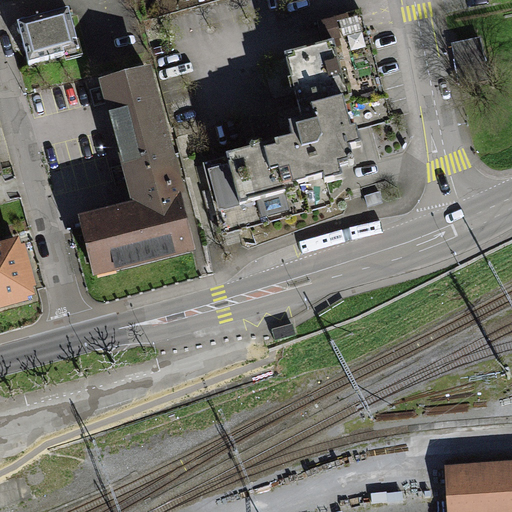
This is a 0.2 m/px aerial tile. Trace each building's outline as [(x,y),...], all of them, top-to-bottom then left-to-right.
[(83,53),(71,10),(16,24),(27,67),(83,53)] [(288,143),(201,164),(217,232),(331,204),(327,186),(347,181),(342,163),(364,158),(357,129),(389,122),(362,12),(313,23),(319,47),(282,56),(298,121),(284,125),(288,143)] [(497,97),(482,32),(442,42),(457,106),(497,97)] [(131,204),(82,216),(97,278),(196,253),(149,70),(100,83),(116,148),(131,204)] [(116,148),(100,83),(42,98),(58,163),(116,148)] [(22,242),(0,247),(0,306),(37,297),(22,242)] [(511,511),(511,462),(447,466),(448,491),(449,511),(511,511)]
